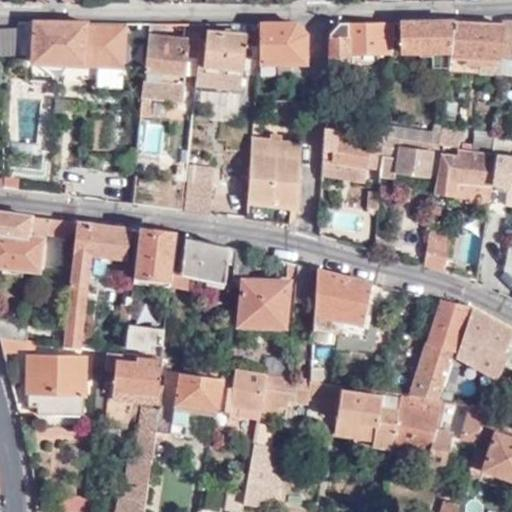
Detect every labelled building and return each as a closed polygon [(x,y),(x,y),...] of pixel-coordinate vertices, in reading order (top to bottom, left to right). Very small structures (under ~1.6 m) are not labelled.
[(500,75),(511,75),(511,16),(504,17),(504,23),(500,75)] [(86,20),(35,20),(32,60),(84,63),(86,20)] [(93,52),(88,52),(87,73),(107,74),(108,53),(131,54),(133,32),(149,33),(150,20),(95,20),(93,52)] [(393,51),(396,20),(340,20),(330,30),(327,68),(361,67),(361,59),(351,58),(352,50),(393,51)] [(454,20),(402,20),(400,52),(436,53),(436,63),(449,64),(454,21),(454,20)] [(295,21),(261,21),(260,62),(278,62),(278,77),(289,77),(290,79),(305,80),(307,33),(295,21)] [(480,74),(500,75),(504,23),(454,21),(449,64),(449,69),(480,70),(480,74)] [(184,37),(149,33),(143,93),(184,96),(189,39),(200,40),(202,24),(185,23),(184,37)] [(207,40),(200,40),(196,83),(252,89),(253,69),(251,69),(252,57),(245,56),(247,31),(208,26),(207,40)] [(18,30),(0,28),(0,58),(17,59),(18,30)] [(353,106),(325,103),(324,124),(351,129),(353,106)] [(373,121),(371,132),(379,134),(386,134),(386,124),(386,122),(373,121)] [(442,128),(442,124),(436,123),(435,132),(386,124),(386,134),(440,144),(442,128)] [(332,162),(366,167),(369,147),(380,149),(380,143),(378,143),(379,136),(351,132),(351,129),(324,124),(322,157),(332,159),(332,162)] [(440,144),(457,147),(459,130),(442,128),(440,144)] [(472,149),(496,154),(497,136),(497,131),(475,128),(472,149)] [(395,171),(436,178),(440,144),(386,134),(379,134),(379,136),(378,143),(380,143),(380,149),(378,176),(394,179),(395,171)] [(511,138),(497,136),(496,154),(501,155),(511,156),(511,138)] [(302,144),(252,137),(248,200),(299,206),(302,144)] [(457,147),(440,144),(436,178),(435,191),(473,196),(473,199),(482,201),(482,208),(489,209),(495,183),(501,155),(496,154),(472,149),(457,147)] [(511,156),(501,155),(495,183),(511,186),(511,156)] [(65,180),(79,181),(80,164),(66,163),(65,180)] [(135,170),(132,202),(182,209),(186,175),(135,170)] [(215,179),(186,175),(182,209),(214,213),(215,179)] [(367,207),(377,208),(378,190),(367,190),(367,207)] [(0,266),(40,271),(43,239),(40,239),(40,234),(47,234),(47,231),(60,232),(63,234),(76,236),(77,221),(0,210),(0,266)] [(77,221),(76,236),(75,238),(63,344),(82,347),(92,256),(128,260),(131,227),(77,221)] [(175,233),(140,228),(135,273),(170,277),(175,233)] [(430,230),(426,264),(447,270),(451,233),(430,230)] [(231,287),(235,248),(175,233),(170,277),(169,284),(169,287),(187,289),(189,272),(217,279),(216,292),(210,291),(209,301),(229,303),(229,299),(231,287)] [(252,251),(235,248),(231,287),(241,288),(237,324),(284,327),(287,282),(244,279),(252,251)] [(297,262),(283,258),(283,264),(290,265),(290,271),(297,271),(297,262)] [(297,262),(297,271),(295,300),(302,301),(302,294),(310,295),(312,266),(297,262)] [(496,276),(476,265),(473,278),(493,289),(496,276)] [(103,290),(127,291),(127,268),(103,267),(103,290)] [(318,267),(313,345),(326,345),(327,332),(339,335),(337,347),(351,350),(371,349),(374,346),(378,331),(368,328),(369,325),(362,323),(372,280),(318,267)] [(22,304),(47,305),(48,283),(23,282),(22,304)] [(129,326),(133,297),(126,297),(125,307),(120,306),(119,316),(122,316),(121,335),(128,335),(129,326)] [(468,304),(441,297),(413,386),(396,381),(393,390),(402,391),(439,398),(468,304)] [(159,329),(129,326),(128,335),(127,341),(151,343),(151,337),(156,337),(156,344),(162,345),(163,342),(167,306),(152,305),(152,311),(160,312),(159,329)] [(477,365),(494,374),(505,353),(501,350),(511,331),(511,328),(471,305),(455,354),(477,365)] [(28,324),(0,319),(0,337),(27,339),(28,324)] [(37,347),(37,341),(27,339),(0,337),(0,338),(4,352),(18,352),(19,346),(37,347)] [(162,345),(161,356),(176,358),(177,344),(163,342),(162,345)] [(107,350),(95,348),(94,369),(106,370),(107,350)] [(107,350),(106,370),(105,379),(110,380),(106,414),(135,417),(133,438),(126,437),(125,451),(121,450),(114,511),(141,511),(153,427),(160,364),(161,356),(127,352),(107,350)] [(84,379),(84,355),(28,353),(29,406),(39,407),(39,413),(83,414),(84,394),(91,394),(91,380),(84,379)] [(222,364),(222,355),(214,355),(214,362),(219,363),(222,364)] [(312,356),(312,367),(311,378),(322,380),(324,357),(312,356)] [(166,364),(160,364),(153,427),(182,432),(186,405),(227,410),(235,364),(222,364),(219,363),(218,374),(208,374),(208,368),(204,368),(204,364),(180,361),(179,370),(166,370),(166,364)] [(291,376),(291,362),(269,361),(267,369),(267,373),(291,376)] [(261,368),(235,364),(227,410),(254,414),(254,410),(261,368)] [(267,369),(261,368),(254,410),(277,414),(278,408),(279,401),(287,402),(294,403),(297,376),(291,376),(267,373),(267,369)] [(305,377),(297,376),(294,403),(306,404),(306,398),(309,378),(305,377)] [(322,380),(311,378),(309,378),(306,398),(321,401),(337,402),(336,413),(335,421),(374,426),(372,440),(371,446),(390,448),(391,442),(398,409),(379,407),(381,394),(343,388),(343,383),(322,380)] [(439,398),(402,391),(398,409),(391,442),(432,450),(430,464),(447,467),(455,432),(437,428),(444,398),(439,398)] [(337,402),(321,401),(321,410),(336,413),(337,402)] [(487,405),(473,403),(464,436),(478,440),(481,430),(486,409),(487,405)] [(486,409),(481,430),(490,432),(487,447),(491,448),(486,471),(511,476),(511,435),(498,432),(504,417),(486,409)] [(333,435),(372,440),(374,426),(335,421),(333,435)] [(240,505),(261,508),(262,505),(273,506),(281,450),(251,447),(240,505)] [(239,511),(240,505),(243,489),(233,487),(229,511),(239,511)] [(62,490),(60,508),(92,510),(93,492),(62,490)]
